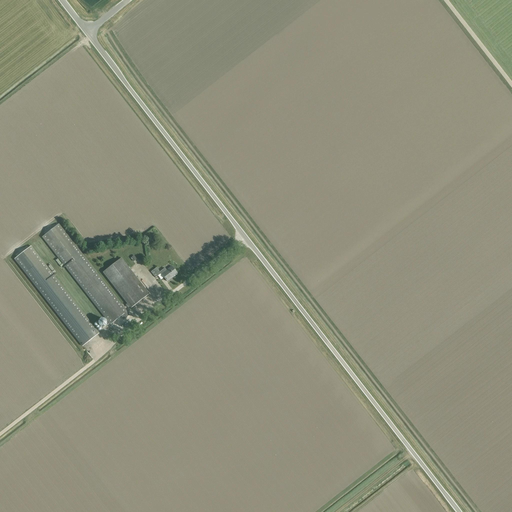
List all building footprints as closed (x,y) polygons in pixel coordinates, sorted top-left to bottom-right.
[(46,234),(42,237),(67,269),(110,324),(121,316),(124,319),(129,315),(83,256),(58,225),(55,227),(46,234)] [(31,246),(15,259),(82,346),(98,334),(31,246)] [(103,272),(131,308),(149,294),(121,258),(103,272)] [(153,270),(151,272),(155,277),(157,276),(160,273),(167,281),(176,273),(177,273),(171,266),(166,270),(164,268),(159,272),(156,268),(153,270)] [(146,268),(142,271),(147,278),(151,274),(146,268)] [(101,320),(101,321),(100,321),(100,322),(99,322),(99,323),(99,324),(98,324),(98,325),(99,325),(99,326),(99,327),(100,327),(100,328),(101,328),(101,329),(102,329),(103,329),(104,329),(105,329),(105,328),(106,328),(107,327),(107,326),(107,325),(107,324),(107,323),(107,322),(106,322),(106,321),(105,321),(105,320),(104,320),(103,320),(102,320),(101,320)]
